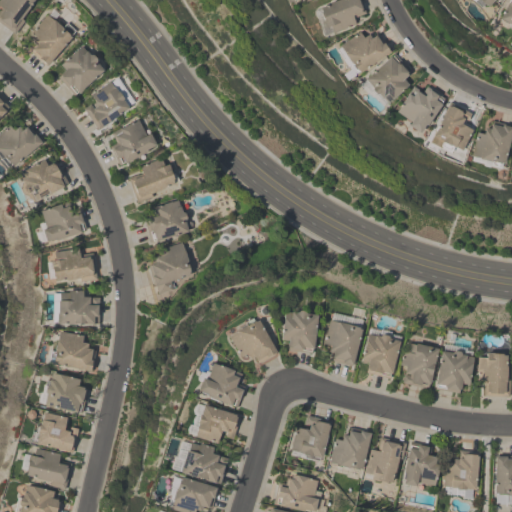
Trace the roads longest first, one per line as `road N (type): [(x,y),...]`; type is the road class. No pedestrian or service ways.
road 1 (secondary): [(103,0),(225,143),(290,198),(378,248),(511,284)]
road 2 (residential): [(0,61),(48,105),(83,154),(117,241),(124,336),(84,511)]
road 3 (residential): [(511,423),(287,389)]
road 4 (residential): [(287,389),(272,410),(242,511)]
